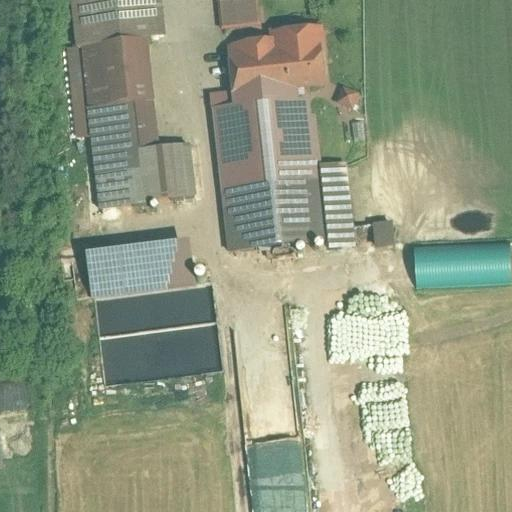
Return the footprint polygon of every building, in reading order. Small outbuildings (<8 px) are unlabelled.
[(146,0),(54,0),(61,62),(72,61),(89,220),(189,210),(184,162),(148,166),(136,50),(152,48),(146,0)] [(257,2),(218,5),(219,33),(259,30),(257,2)] [(218,127),(230,259),(325,250),(315,144),(296,145),(292,94),(330,90),(325,35),(271,40),(274,66),(231,70),(236,126),(218,127)] [(352,115),(358,97),(341,92),(335,109),(352,115)] [(391,227),(370,228),(371,253),(393,252),(391,227)] [(410,251),(412,293),(509,288),(507,245),(410,251)] [(186,246),(82,258),(87,304),(191,292),(186,246)] [(248,412),(251,453),(298,450),(295,409),(248,412)]
